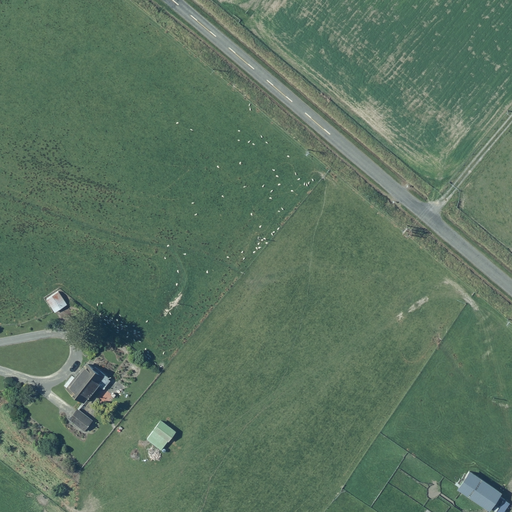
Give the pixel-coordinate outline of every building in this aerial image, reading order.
[(69,304),(59,290),(47,299),(56,312),(69,304)] [(112,380),(89,360),(76,375),(73,373),(63,385),(85,404),(101,385),(105,388),(112,380)] [(81,407),(71,419),(84,431),(95,419),(81,407)] [(175,428),(159,417),(144,437),(160,449),(175,428)] [(467,469),(455,488),(489,510),(501,491),(467,469)]
